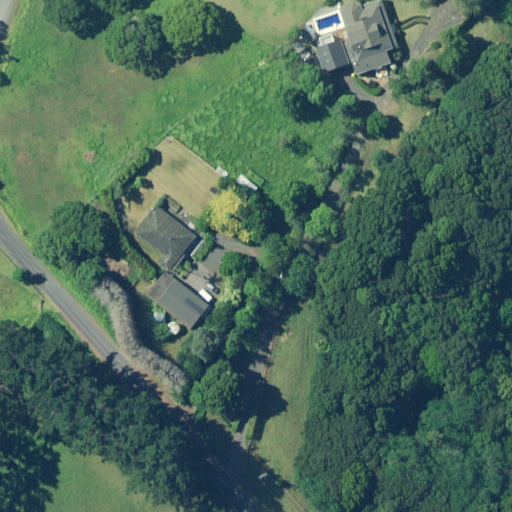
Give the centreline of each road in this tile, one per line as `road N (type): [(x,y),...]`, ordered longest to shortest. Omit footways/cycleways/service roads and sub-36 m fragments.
road 1 (unclassified): [(252,511),(0,216)]
road 2 (unknown): [(177,424),(192,347),(340,109)]
